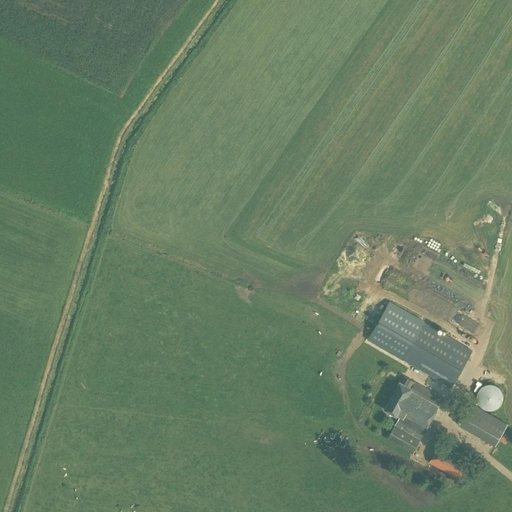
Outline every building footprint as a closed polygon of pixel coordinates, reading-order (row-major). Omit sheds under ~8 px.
[(390,302),(368,340),(403,360),(403,359),(450,386),(467,358),(471,351),(424,323),(425,322),(390,302)] [(443,398),(404,375),(401,381),(400,380),(384,409),(399,417),(387,439),(412,453),(443,398)] [(492,410),(497,408),(500,405),(502,402),(503,400),(502,397),(502,392),(500,389),(498,386),(493,384),(488,383),(485,384),(482,386),(479,388),(478,391),(477,394),(477,399),(477,402),(480,406),(483,408),(487,410),(492,410)] [(494,445),(506,422),(479,408),(472,421),(462,416),(458,424),(468,429),(466,431),(494,445)] [(506,442),(509,436),(504,433),(500,440),(506,442)] [(470,479),(476,467),(468,463),(470,458),(440,440),(429,462),(458,479),(462,474),(470,479)]
